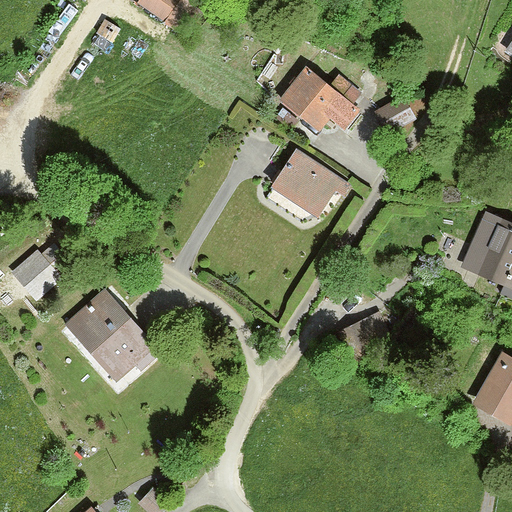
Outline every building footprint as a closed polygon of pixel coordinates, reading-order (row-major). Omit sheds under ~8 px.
[(140,0),(137,4),(166,23),(181,0),(140,0)] [(308,67),(281,100),(320,133),(331,120),(347,133),(364,112),(354,105),(362,95),(339,76),(331,87),(308,67)] [(326,221),(349,186),(296,151),(273,186),(326,221)] [(511,225),(485,212),(460,264),(511,289),(511,225)] [(104,289),(67,323),(123,381),(159,347),(104,289)] [(511,355),(503,351),(476,403),(511,421),(511,355)] [(155,490),(140,505),(147,511),(168,511),(173,507),(155,490)]
